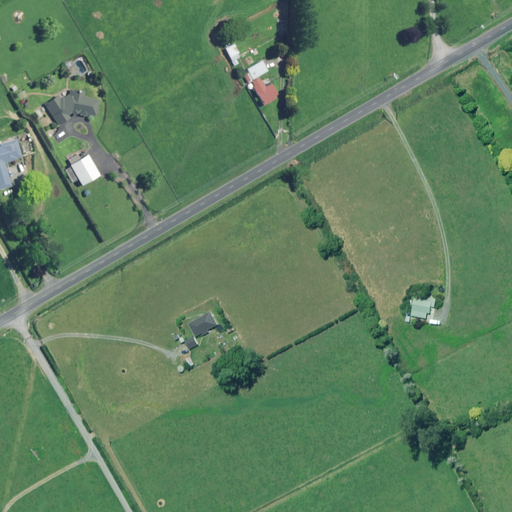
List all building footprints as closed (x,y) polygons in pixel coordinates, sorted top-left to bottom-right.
[(266,71),(261,61),(246,70),(252,80),(266,71)] [(251,80),(246,72),(242,75),(247,83),(251,80)] [(264,88),(258,78),(249,84),(262,106),(278,96),(270,84),(264,88)] [(25,97),(22,91),(15,94),(18,100),(25,97)] [(73,117),(76,115),(86,117),(87,115),(95,116),(98,100),(67,93),(57,99),(56,96),(43,103),(57,127),(70,119),(67,115),(71,113),(73,117)] [(21,158),(16,139),(0,143),(0,188),(10,186),(4,163),(21,158)] [(123,159),(116,149),(111,154),(118,163),(123,159)] [(97,176),(86,156),(68,166),(80,186),(97,176)] [(437,299),(416,296),(412,316),(427,319),(428,313),(431,313),(432,307),(436,308),(437,299)] [(219,325),(212,313),(190,324),(197,337),(204,334),(204,336),(210,333),(209,331),(219,325)] [(218,343),(214,335),(207,338),(212,347),(218,343)] [(199,345),(195,337),(186,342),(190,350),(199,345)] [(194,355),(187,359),(191,367),(195,365),(193,361),(196,359),(194,355)] [(181,373),(183,373),(184,373),(185,372),(186,371),(186,370),(186,369),(186,368),(186,367),(185,367),(185,366),(184,366),(184,365),(183,365),(182,365),(181,365),(180,365),(180,366),(179,366),(179,367),(178,368),(178,369),(178,370),(179,371),(179,372),(180,372),(181,373)]
